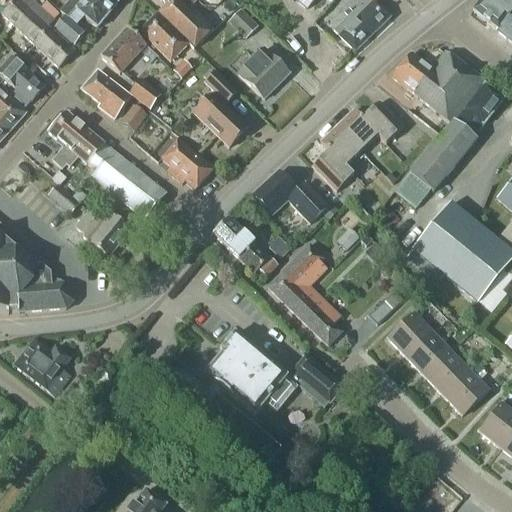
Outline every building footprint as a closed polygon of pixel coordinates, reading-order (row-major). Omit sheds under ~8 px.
[(16,32),(38,9),(27,0),(17,0),(0,17),(16,32)] [(68,15),(64,19),(54,31),(73,49),(83,38),(74,30),(83,19),(96,31),(120,2),(119,0),(86,0),(71,17),(68,15)] [(71,17),(86,0),(70,0),(58,14),(64,19),(68,15),(71,17)] [(186,13),(195,5),(190,0),(156,0),(165,8),(157,17),(186,47),(192,53),(212,33),(192,13),(189,16),(186,13)] [(290,0),(306,13),(316,0),(290,0)] [(389,20),(372,3),(369,0),(366,0),(332,33),(354,54),(389,20)] [(511,0),(482,0),(471,13),(490,27),(496,32),(495,33),(511,47),(511,0)] [(36,52),(52,35),(47,30),(53,24),(38,9),(16,32),(36,52)] [(258,29),(240,12),(228,24),(226,22),(219,29),(225,36),(232,29),(245,42),(258,29)] [(186,47),(157,17),(155,16),(138,34),(169,65),(186,47)] [(118,77),(144,49),(126,32),(99,60),(118,77)] [(52,35),(36,52),(56,71),(73,54),(52,35)] [(262,103),(288,77),(263,52),(237,77),(262,103)] [(483,85),(444,55),(430,73),(409,57),(391,81),(449,127),(483,85)] [(25,111),(43,90),(9,61),(0,70),(0,79),(3,83),(7,86),(7,87),(15,94),(11,98),(25,111)] [(180,82),(192,71),(183,63),(171,74),(180,82)] [(113,122),(130,101),(96,74),(80,93),(98,108),(97,110),(113,122)] [(225,106),(235,96),(213,75),(203,85),(213,95),(192,116),(228,151),(246,132),(220,107),(223,104),(225,106)] [(148,113),(160,99),(138,82),(127,97),(148,113)] [(432,196),(476,143),(473,140),(502,103),(483,88),(450,128),(409,176),(410,176),(392,196),(411,212),(428,193),(432,196)] [(0,143),(25,116),(0,94),(0,143)] [(377,138),(376,138),(385,147),(402,130),(378,105),(361,122),(377,138)] [(132,136),(146,118),(132,108),(118,126),(132,136)] [(377,138),(361,122),(353,113),(336,129),(360,154),(376,138),(377,138)] [(85,167),(86,167),(103,147),(65,115),(47,135),(64,150),(63,151),(51,164),(61,173),(65,168),(68,170),(77,160),(85,167)] [(344,169),(360,154),(336,129),(319,146),(327,154),(328,153),(344,169)] [(194,154),(202,145),(191,136),(183,144),(194,154)] [(194,193),(213,172),(177,140),(159,162),(169,170),(165,174),(181,188),(184,184),(194,193)] [(103,147),(86,167),(94,174),(90,180),(143,223),(165,198),(103,147)] [(352,178),(344,169),(328,153),(327,154),(311,170),(335,195),(352,178)] [(476,308),(511,264),(511,154),(510,157),(511,158),(511,181),(495,202),(511,216),(511,225),(496,246),(449,207),(410,254),(476,308)] [(57,189),(64,181),(56,175),(50,182),(57,189)] [(295,196),(293,193),(276,175),(251,198),(271,220),(287,205),(309,227),(320,217),(327,211),(305,187),(295,196)] [(68,218),(78,207),(56,188),(47,199),(68,218)] [(327,224),(337,214),(331,207),(327,211),(320,217),(327,224)] [(99,220),(89,212),(74,231),(83,239),(82,240),(107,261),(130,233),(105,213),(99,220)] [(265,281),(277,269),(228,221),(212,237),(253,277),(257,273),(265,281)] [(345,254),(358,241),(348,231),(335,244),(345,254)] [(0,317),(64,312),(71,305),(70,294),(39,267),(36,271),(0,240),(0,317)] [(268,250),(279,262),(289,251),(277,240),(268,250)] [(301,282),(309,289),(327,271),(320,265),(323,262),(309,248),(280,277),(293,290),(301,282)] [(321,301),(309,289),(301,282),(293,290),(280,277),(266,291),(298,322),(311,308),(312,309),(321,301)] [(392,295),(369,318),(376,325),(400,303),(392,295)] [(311,308),(298,322),(326,349),(341,334),(333,327),(340,319),(321,301),(312,309),(311,308)] [(405,361),(431,336),(413,316),(386,342),(405,361)] [(175,373),(166,372),(167,382),(169,389),(170,395),(174,402),(178,408),(184,414),(189,419),(195,423),(200,425),(207,427),(214,428),(214,422),(214,415),(212,408),(214,406),(219,414),(219,421),(225,426),(218,434),(263,471),(280,452),(216,398),(221,393),(231,402),(232,400),(254,418),(264,406),(275,416),(297,389),(324,411),(327,407),(329,409),(344,390),(303,356),(285,380),(233,336),(219,353),(222,355),(216,362),(204,376),(213,385),(215,386),(215,387),(199,374),(191,381),(187,378),(181,375),(175,373)] [(423,381),(450,355),(431,336),(405,361),(423,381)] [(50,356),(33,343),(13,370),(53,401),(67,382),(60,376),(70,363),(54,350),(50,356)] [(442,400),(469,374),(450,355),(423,381),(442,400)] [(469,374),(442,400),(461,419),(487,394),(469,374)] [(82,421),(90,410),(80,403),(72,413),(82,421)] [(499,452),(511,436),(511,415),(500,407),(478,435),(499,452)] [(511,436),(499,452),(511,462),(511,436)] [(409,511),(437,511),(444,502),(446,503),(455,490),(436,476),(409,511)] [(161,511),(164,509),(143,493),(142,495),(131,509),(130,508),(127,511),(161,511)]
